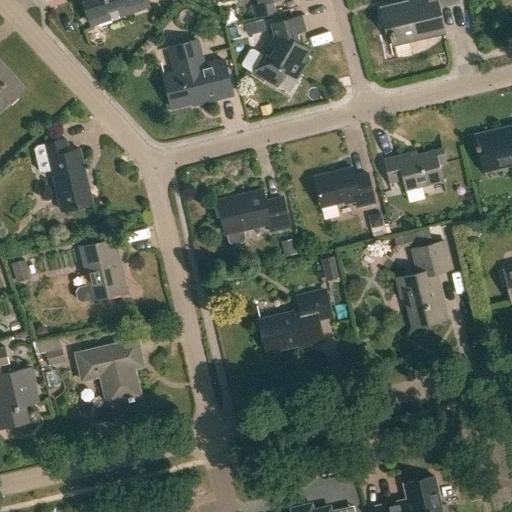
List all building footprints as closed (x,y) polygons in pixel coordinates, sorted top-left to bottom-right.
[(82,0),(90,23),(148,5),(146,0),(82,0)] [(278,18),(276,12),(273,0),(274,0),(258,0),(259,3),(249,5),(253,18),(262,16),(263,22),(278,18)] [(459,4),(458,0),(426,0),(384,10),(393,45),(444,33),(438,9),(459,4)] [(253,72),(277,86),(285,71),(297,78),(305,64),(301,63),(309,49),(304,46),(298,32),(305,30),(301,15),(270,24),(274,36),(263,55),(252,49),(250,50),(242,64),(243,65),(253,71),(253,72)] [(262,20),(244,25),(247,36),(265,32),(262,20)] [(203,66),(197,41),(168,49),(174,74),(162,76),(171,109),(201,102),(202,104),(232,97),(223,61),(203,66)] [(0,111),(24,89),(12,76),(8,80),(0,71),(0,111)] [(511,128),(475,137),(483,170),(511,163),(511,128)] [(42,172),(52,170),(61,211),(92,205),(80,151),(69,153),(66,141),(37,147),(34,150),(40,171),(42,172)] [(446,164),(442,149),(416,156),(415,152),(383,161),(389,184),(401,181),(404,193),(443,183),(439,166),(446,164)] [(351,169),(313,178),(320,207),(320,206),(323,217),(326,219),(337,216),(338,213),(336,203),(342,201),(343,205),(354,202),(356,210),(374,205),(372,198),(366,174),(354,177),(351,169)] [(225,235),(227,234),(229,243),(233,245),(243,243),(245,239),(243,230),(268,224),(271,232),(289,228),(282,199),(264,203),(261,192),(217,203),(225,235)] [(370,221),(374,238),(386,235),(382,218),(370,221)] [(428,229),(394,238),(397,249),(431,240),(428,229)] [(294,239),(281,242),(284,257),(297,254),(294,239)] [(78,288),(76,292),(77,300),(82,303),(93,300),(127,293),(115,240),(81,248),(89,285),(78,288)] [(451,268),(444,241),(412,249),(418,272),(396,278),(401,297),(404,296),(412,326),(446,318),(434,272),(451,268)] [(334,257),(321,260),(326,281),(339,278),(334,257)] [(30,278),(24,259),(11,263),(17,282),(30,278)] [(330,317),(324,291),(297,298),(300,311),(258,321),(266,353),(308,342),(309,345),(323,341),(317,320),(330,317)] [(38,327),(36,331),(37,336),(41,338),(46,337),(48,333),(47,328),(43,326),(38,327)] [(143,365),(137,338),(75,353),(81,379),(100,375),(106,403),(140,396),(134,367),(143,365)] [(35,355),(46,353),(48,364),(64,361),(59,341),(44,344),(44,341),(33,343),(35,355)] [(0,426),(1,431),(29,424),(25,407),(38,404),(30,369),(1,376),(0,370),(0,366),(9,365),(6,349),(0,350),(0,426)] [(407,500),(376,507),(376,511),(449,511),(448,505),(441,506),(434,477),(403,484),(407,500)]
